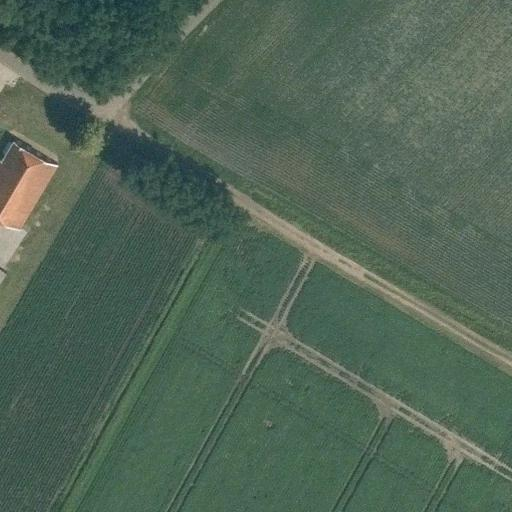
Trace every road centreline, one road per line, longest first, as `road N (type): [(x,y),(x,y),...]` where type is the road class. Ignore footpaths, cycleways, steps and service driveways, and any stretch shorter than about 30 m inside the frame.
road 1 (track): [(511,360),(100,114)]
road 2 (unclassified): [(100,114),(212,0)]
